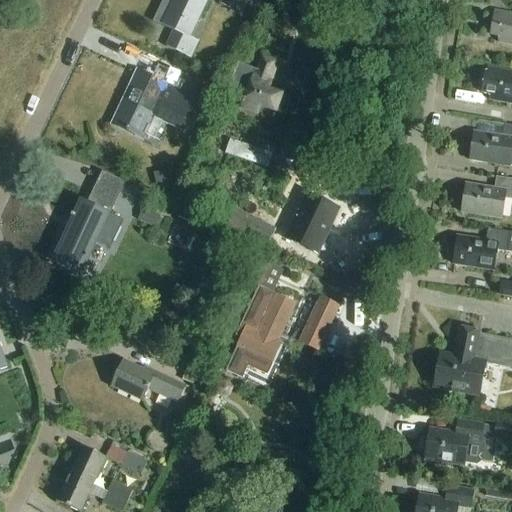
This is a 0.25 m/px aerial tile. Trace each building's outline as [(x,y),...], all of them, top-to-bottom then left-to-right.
[(207,2),(203,0),(173,0),(160,28),(174,35),(167,50),(191,61),(198,44),(189,40),(207,2)] [(234,0),(222,0),(219,6),(241,16),(246,5),(234,0)] [(511,15),(497,13),(496,18),(493,18),(490,37),(498,38),(497,44),(511,46),(511,15)] [(276,64),(261,59),(256,72),(237,65),(234,74),(226,93),(246,100),(242,111),(255,116),(258,107),(275,113),(284,116),(290,101),(281,97),(266,91),(276,64)] [(511,106),(511,74),(486,69),(485,75),(485,74),(481,95),(489,96),(488,102),(511,106)] [(110,127),(123,133),(143,142),(154,120),(180,132),(193,105),(197,107),(206,87),(170,70),(163,85),(135,72),(110,127)] [(511,169),(511,128),(504,127),(502,139),(473,134),(469,162),(511,169)] [(280,158),(310,169),(313,160),(283,149),(280,158)] [(102,248),(95,245),(108,217),(102,214),(114,189),(82,173),(76,186),(87,191),(54,263),(53,262),(80,275),(87,262),(99,263),(102,248)] [(170,176),(154,180),(157,192),(173,189),(170,176)] [(504,200),(511,201),(511,181),(495,179),(494,191),(465,186),(461,214),(501,220),(504,200)] [(339,211),(307,196),(286,241),(317,256),(339,211)] [(227,225),(279,252),(286,239),(274,233),(275,230),(235,209),(227,225)] [(142,210),(136,222),(154,230),(160,217),(142,210)] [(181,210),(178,219),(201,228),(204,220),(181,210)] [(496,252),(506,254),(511,254),(511,234),(487,231),(485,243),(457,238),(452,266),(492,273),(496,252)] [(279,271),(285,255),(274,251),(267,268),(278,273),(279,271)] [(498,297),(511,298),(511,285),(501,284),(498,297)] [(272,297),(259,291),(237,339),(241,341),(238,349),(238,350),(227,374),(242,381),(248,368),(266,376),(271,365),(272,366),(281,346),(278,345),(295,308),(272,297)] [(339,310),(320,301),(300,345),(318,354),(339,310)] [(485,365),(511,370),(511,341),(478,335),(479,333),(458,329),(452,358),(440,355),(433,389),(478,398),(485,365)] [(123,364),(110,388),(141,403),(147,391),(177,406),(185,389),(169,381),(144,370),(142,373),(123,364)] [(188,369),(183,381),(203,389),(207,377),(188,369)] [(482,427),(457,423),(455,436),(428,432),(427,441),(424,440),(423,452),(425,452),(424,461),(440,464),(440,467),(451,468),(451,466),(463,467),(463,465),(477,467),(482,464),(484,449),(480,443),(482,427)] [(511,425),(496,423),(493,440),(511,443),(511,425)] [(105,460),(140,477),(147,463),(112,446),(105,460)] [(82,449),(69,476),(92,487),(105,460),(82,449)] [(92,487),(69,476),(56,503),(74,511),(80,511),(88,496),(92,487)] [(113,483),(108,494),(128,503),(133,492),(113,483)] [(456,511),(457,508),(469,510),(472,493),(447,489),(445,502),(418,497),(417,507),(414,506),(413,511),(456,511)] [(103,503),(103,505),(118,511),(123,511),(128,503),(108,494),(103,503)]
